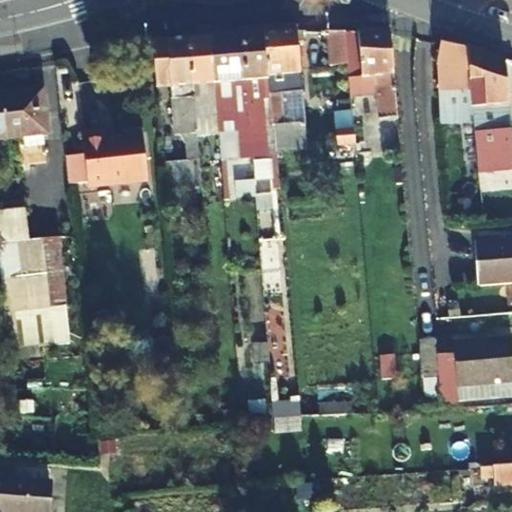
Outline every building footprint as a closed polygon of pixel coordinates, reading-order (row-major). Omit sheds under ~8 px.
[(283,97),(303,95),(297,32),(265,35),(269,83),(271,96),(276,154),(308,151),(306,125),(285,127),(283,97)] [(346,33),(327,33),(332,69),(349,68),(346,33)] [(349,68),(350,84),(365,82),(376,81),(377,95),(379,124),(390,123),(392,154),(403,154),(397,87),(392,35),(346,33),(349,68)] [(248,85),(269,83),(265,35),(245,37),(248,85)] [(251,113),(249,96),(248,85),(245,37),(211,40),(214,87),(216,108),(217,113),(235,111),(236,123),(239,123),(241,140),(252,139),(251,113)] [(211,40),(191,41),(195,88),(196,99),(197,109),(199,131),(199,137),(210,136),(208,116),(217,115),(217,113),(216,108),(214,87),(211,40)] [(195,88),(191,41),(156,43),(159,93),(172,91),(173,100),(196,99),(195,88)] [(443,45),(441,68),(442,70),(446,112),(473,109),(468,49),(443,45)] [(469,49),(468,49),(473,109),(476,136),(479,171),(511,167),(511,124),(505,60),(483,54),(469,49)] [(376,81),(365,82),(366,95),(377,95),(376,81)] [(248,85),(249,96),(271,96),(269,83),(248,85)] [(46,95),(0,99),(0,140),(50,135),(46,95)] [(285,127),(306,125),(303,95),(283,97),(285,127)] [(354,127),(352,104),(339,106),(339,114),(338,114),(339,133),(337,133),(339,149),(355,148),(354,127)] [(251,113),(252,139),(266,138),(264,113),(251,113)] [(217,115),(208,116),(210,136),(219,136),(218,130),(217,115)] [(354,127),(355,148),(356,157),(366,157),(363,125),(354,127)] [(106,133),(81,136),(86,187),(144,181),(139,139),(107,142),(106,133)] [(511,244),(477,247),(480,289),(511,286),(511,244)] [(28,264),(0,266),(0,274),(2,296),(31,294),(28,264)] [(271,377),(289,376),(287,334),(269,334),(269,342),(271,377)] [(511,341),(438,347),(443,409),(459,408),(459,391),(511,386),(511,341)] [(274,422),(300,421),(299,406),(273,408),(274,422)] [(45,469),(0,473),(0,511),(4,511),(4,507),(48,503),(45,469)] [(511,469),(481,471),(482,480),(495,480),(495,489),(511,487),(511,469)]
